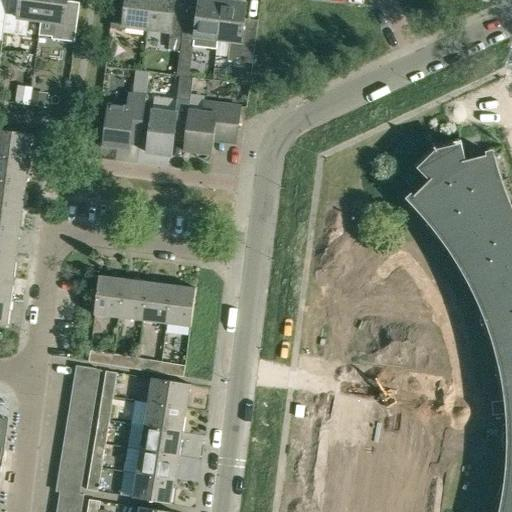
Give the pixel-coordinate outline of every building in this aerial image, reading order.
[(19,0),(18,12),(6,11),(3,33),(26,35),(28,22),(31,19),(41,20),(43,0),(19,0)] [(43,0),(41,20),(51,22),(53,26),(52,39),(75,42),(78,18),(66,16),(67,0),(43,0)] [(114,0),(110,28),(123,30),(124,26),(147,29),(150,0),(114,0)] [(169,36),(170,36),(169,48),(180,49),(182,38),(186,8),(186,5),(174,4),(174,0),(150,0),(147,29),(170,32),(169,36)] [(218,39),(223,0),(220,0),(198,0),(198,10),(186,8),(182,38),(194,40),(194,36),(218,39)] [(252,63),(256,38),(242,36),(247,3),(223,0),(218,39),(230,41),(227,60),(252,63)] [(136,78),(140,83),(148,84),(149,72),(137,70),(136,78)] [(241,71),(239,84),(249,85),(251,72),(241,71)] [(30,104),(32,94),(18,92),(16,102),(30,104)] [(129,147),(129,143),(131,132),(141,133),(146,96),(128,93),(127,106),(108,104),(105,130),(102,130),(100,146),(117,148),(117,146),(129,147)] [(30,104),(44,106),(45,96),(32,94),(30,104)] [(172,155),(173,140),(175,129),(186,131),(190,101),(177,99),(176,113),(152,110),(147,152),(172,155)] [(236,143),(238,127),(241,106),(204,101),(203,111),(190,109),(184,151),(195,152),(196,154),(197,156),(198,157),(199,158),(201,159),(203,159),(205,159),(206,158),(208,157),(209,155),(209,154),(211,154),(213,141),(236,143)] [(0,129),(0,153),(30,157),(33,134),(0,129)] [(411,196),(410,197),(411,197),(420,208),(430,218),(432,221),(433,222),(437,227),(436,228),(437,229),(438,228),(443,234),(444,236),(446,239),(454,250),(461,261),(463,265),(464,266),(467,271),(467,272),(466,272),(466,274),(468,273),(471,280),(472,281),(474,284),(480,297),(485,309),(487,313),(487,314),(490,320),(488,321),(489,322),(490,322),(493,329),(493,330),(494,333),(498,347),(502,360),(502,364),(503,365),(504,372),(503,372),(503,373),(504,373),(506,381),(506,382),(507,385),(508,392),(508,400),(509,406),(510,413),(510,415),(510,416),(510,428),(510,432),(510,440),(509,440),(509,441),(511,441),(510,449),(510,450),(510,453),(509,467),(508,481),(507,485),(507,486),(506,493),(505,493),(505,494),(506,495),(505,502),(504,503),(504,507),(502,511),(511,511),(511,213),(509,208),(504,194),(499,181),(500,180),(500,179),(499,180),(495,167),(491,152),(490,153),(489,151),(474,158),(466,161),(464,162),(460,145),(421,168),(431,178),(430,180),(414,195),(412,197),(411,196)] [(0,153),(0,177),(27,181),(30,157),(0,153)] [(27,181),(0,177),(0,202),(24,205),(27,181)] [(0,202),(0,226),(21,229),(24,205),(0,202)] [(0,250),(17,253),(21,229),(0,226),(0,250)] [(0,250),(0,274),(14,276),(17,253),(0,250)] [(0,274),(0,298),(11,300),(14,276),(0,274)] [(94,315),(118,318),(123,278),(99,275),(94,315)] [(118,318),(142,321),(147,281),(123,278),(118,318)] [(147,281),(142,321),(166,324),(171,284),(147,281)] [(196,287),(171,284),(166,324),(191,327),(196,287)] [(11,300),(0,298),(0,323),(8,325),(11,300)] [(90,350),(88,362),(112,365),(114,354),(90,350)] [(136,369),(138,358),(114,354),(112,365),(136,369)] [(161,362),(138,358),(136,369),(160,373),(161,362)] [(160,373),(183,376),(185,365),(161,362),(160,373)] [(76,366),(74,377),(98,381),(100,370),(76,366)] [(104,370),(100,394),(112,396),(116,372),(104,370)] [(96,392),(98,381),(74,377),(73,388),(96,392)] [(152,378),(148,402),(187,408),(191,384),(152,378)] [(73,388),(71,400),(94,404),(96,392),(73,388)] [(108,420),(112,396),(100,394),(97,418),(108,420)] [(69,411),(93,415),(94,404),(71,400),(69,411)] [(183,432),(187,408),(148,402),(144,425),(183,432)] [(69,411),(67,422),(91,426),(93,415),(69,411)] [(97,418),(93,442),(104,444),(108,420),(97,418)] [(91,426),(67,422),(65,434),(89,438),(91,426)] [(140,449),(179,456),(183,432),(144,425),(140,449)] [(65,434),(63,445),(87,449),(89,438),(65,434)] [(104,444),(93,442),(89,466),(100,467),(104,444)] [(85,460),(87,449),(63,445),(62,456),(85,460)] [(176,479),(179,456),(140,449),(137,473),(176,479)] [(62,456),(60,468),(83,471),(85,460),(62,456)] [(85,489),(97,491),(100,467),(89,466),(85,489)] [(82,483),(83,471),(60,468),(58,479),(82,483)] [(172,503),(176,479),(137,473),(133,497),(172,503)] [(56,491),(60,492),(80,494),(82,483),(58,479),(56,491)] [(58,503),(82,507),(84,495),(80,494),(60,492),(58,503)] [(89,498),(86,511),(98,511),(100,500),(89,498)] [(58,503),(56,511),(80,511),(82,507),(58,503)]
